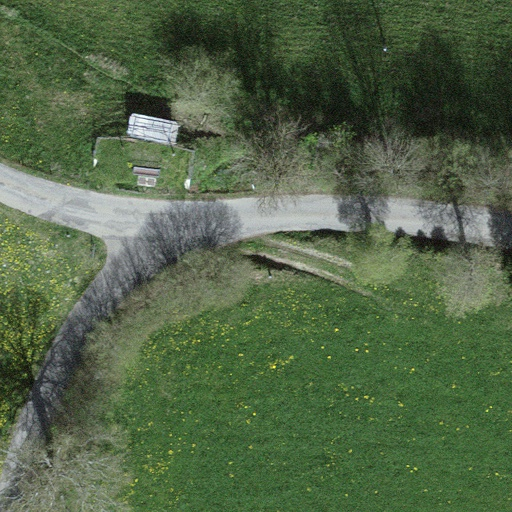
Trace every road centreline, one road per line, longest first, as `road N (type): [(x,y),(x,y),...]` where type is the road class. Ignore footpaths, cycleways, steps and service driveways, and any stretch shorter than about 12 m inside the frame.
road 1 (unclassified): [(5,511),(67,348),(121,278),(221,217)]
road 2 (unclassified): [(221,217),(413,216),(511,227)]
road 3 (unclassified): [(0,183),(73,208),(221,217)]
